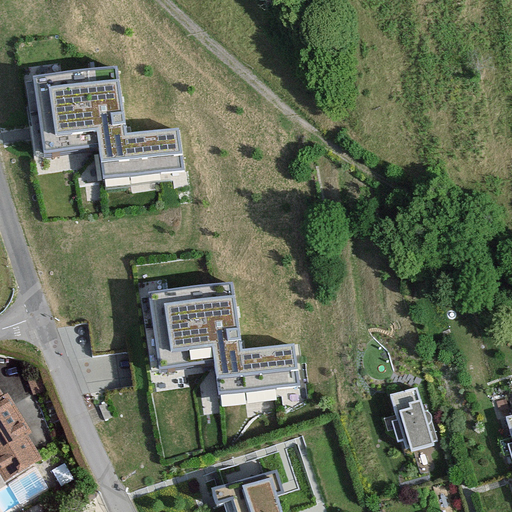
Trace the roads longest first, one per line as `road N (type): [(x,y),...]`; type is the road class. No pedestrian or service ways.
road 1 (track): [(168,0),(257,82),(511,268)]
road 2 (residential): [(47,323),(123,511)]
road 3 (residential): [(0,179),(47,323)]
